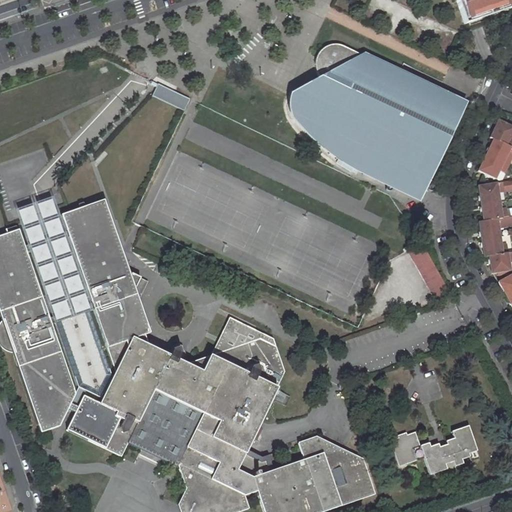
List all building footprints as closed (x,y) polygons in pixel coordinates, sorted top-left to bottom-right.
[(458,0),(459,2),(455,3),(463,27),(467,26),(466,23),(507,9),(508,12),(511,11),(507,0),(458,0)] [(467,26),(508,12),(507,9),(466,23),(467,26)] [(468,102),(346,41),(341,39),(338,39),(334,39),(331,40),(326,41),(324,43),(321,46),(319,49),(317,53),(317,55),(316,58),(317,63),(318,66),(319,69),(324,74),(325,75),(327,76),(328,77),(330,77),(331,78),(331,79),(330,80),(328,84),(327,85),(325,88),(324,88),(322,90),(319,91),(318,92),(315,93),(314,93),(312,93),(308,93),(307,93),(290,95),(289,101),(289,109),(291,116),(291,118),(296,124),(306,135),(315,143),(321,148),(327,153),(340,161),(351,167),(365,174),(383,180),(398,184),(410,186),(418,187),(426,187),(468,102)] [(325,88),(327,85),(328,84),(330,80),(331,79),(331,78),(330,77),(328,77),(327,76),(325,75),(324,74),(321,75),(317,77),(314,80),(309,87),(307,93),(308,93),(312,93),(314,93),(315,93),(318,92),(319,91),(322,90),(324,88),(325,88)] [(189,100),(157,85),(152,96),(184,111),(189,100)] [(496,141),(511,149),(511,126),(500,120),(491,139),(495,141),(496,141)] [(491,150),(490,154),(488,154),(487,156),(488,157),(508,167),(510,167),(511,162),(511,149),(496,141),(495,141),(490,150),(491,150)] [(508,167),(488,157),(487,156),(485,160),(487,160),(485,164),(484,163),(479,172),(497,181),(501,172),(506,175),(510,167),(508,167)] [(483,205),(502,202),(501,193),(506,193),(505,184),(481,187),(482,197),(484,197),(485,201),(483,201),(483,205)] [(56,214),(50,197),(46,198),(13,210),(52,323),(85,312),(90,310),(56,214)] [(127,439),(177,462),(190,489),(182,506),(183,511),(246,511),(252,510),(248,499),(263,495),(268,511),(333,511),(345,508),(377,497),(362,458),(316,436),(297,442),(303,460),(274,470),(270,457),(261,460),(244,453),(246,448),(268,399),(284,365),(274,334),(267,325),(220,305),(195,356),(183,360),(174,356),(176,350),(175,345),(168,346),(165,353),(138,340),(147,337),(134,300),(144,280),(124,271),(99,199),(56,214),(90,310),(91,315),(104,352),(110,368),(114,370),(109,378),(108,378),(85,312),(52,323),(75,388),(72,395),(47,325),(14,230),(0,234),(0,349),(1,351),(4,353),(8,354),(11,355),(39,435),(59,428),(65,410),(72,414),(65,430),(119,456),(125,443),(127,439)] [(486,223),(510,219),(509,210),(503,211),(502,202),(483,205),(484,209),(486,208),(486,213),(485,213),(486,223)] [(503,238),(501,229),(511,227),(511,218),(510,219),(486,223),(481,223),(482,234),(484,234),(484,237),(483,237),(484,241),(503,238)] [(492,258),(511,255),(510,246),(504,247),(503,238),(484,241),(484,245),(486,245),(486,248),(485,249),(486,259),(492,258)] [(407,252),(437,306),(447,300),(445,286),(421,244),(407,252)] [(511,254),(511,255),(492,258),(494,276),(511,273),(511,254)] [(509,297),(511,295),(511,276),(501,282),(506,291),(508,291),(509,294),(508,294),(509,297)] [(445,444),(438,447),(437,444),(429,447),(428,444),(420,447),(417,447),(416,442),(418,441),(415,432),(390,441),(398,466),(421,458),(423,458),(429,475),(445,470),(446,474),(453,472),(451,467),(462,463),(461,459),(469,456),(471,461),(479,457),(467,425),(450,431),(453,438),(444,441),(445,444)] [(125,443),(175,466),(177,462),(127,439),(125,443)] [(244,453),(261,460),(270,457),(268,452),(261,455),(246,448),(244,453)]
